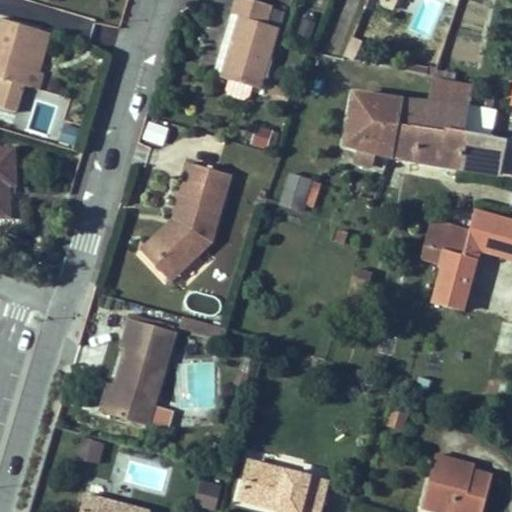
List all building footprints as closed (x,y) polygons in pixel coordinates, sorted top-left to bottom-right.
[(511,0),(468,0),(511,13),(511,0)] [(442,8),(422,2),(418,13),(438,19),(442,8)] [(223,30),(230,32),(211,92),(254,105),(272,41),(259,38),(264,20),(229,9),(223,30)] [(0,97),(14,102),(29,44),(0,36),(0,97)] [(40,47),(29,44),(14,102),(24,105),(40,47)] [(361,53),(348,50),(342,72),(383,82),(385,59),(373,56),(370,69),(358,66),(361,53)] [(511,106),(492,102),(488,126),(511,129),(511,106)] [(475,132),(477,114),(449,110),(446,123),(446,127),(475,132)] [(441,149),(446,127),(446,123),(429,121),(429,124),(332,111),(324,162),(375,170),(378,154),(381,140),(402,144),(441,149)] [(265,150),(270,130),(255,126),(250,145),(265,150)] [(475,132),(446,127),(441,149),(474,154),(478,133),(475,132)] [(375,170),(395,174),(402,144),(381,140),(378,154),(375,170)] [(511,177),(511,141),(508,141),(502,175),(511,177)] [(395,174),(435,181),(441,149),(402,144),(395,174)] [(474,154),(441,149),(435,181),(494,191),(500,159),(474,154)] [(12,168),(0,168),(0,235),(3,236),(3,213),(4,204),(11,204),(12,168)] [(176,177),(170,195),(214,207),(219,190),(176,177)] [(167,234),(136,263),(161,289),(191,262),(198,256),(214,207),(170,195),(160,228),(167,234)] [(272,198),(266,228),(290,232),(296,203),(272,198)] [(167,234),(160,228),(159,230),(123,261),(153,295),(156,292),(161,289),(136,263),(167,234)] [(457,274),(466,276),(511,283),(511,248),(503,246),(466,237),(461,253),(457,274)] [(426,270),(417,269),(414,282),(433,288),(435,281),(444,252),(430,251),(426,270)] [(444,252),(435,281),(455,283),(457,274),(461,253),(450,252),(444,252)] [(455,283),(463,285),(466,276),(457,274),(455,283)] [(423,329),(451,337),(463,285),(455,283),(435,281),(433,288),(430,294),(433,296),(423,329)] [(163,338),(209,350),(212,340),(166,328),(163,338)] [(116,362),(105,397),(97,428),(138,440),(165,346),(117,332),(109,360),(116,362)] [(105,397),(99,396),(90,425),(97,428),(105,397)] [(384,427),(402,432),(407,412),(389,408),(384,427)] [(76,460),(100,462),(102,441),(78,439),(76,460)] [(452,481),(422,473),(411,511),(473,511),(477,497),(460,492),(450,490),(452,481)] [(308,511),(313,494),(237,475),(228,511),(308,511)] [(461,484),(452,481),(450,490),(460,492),(461,484)] [(213,511),(216,502),(201,498),(197,511),(213,511)]
